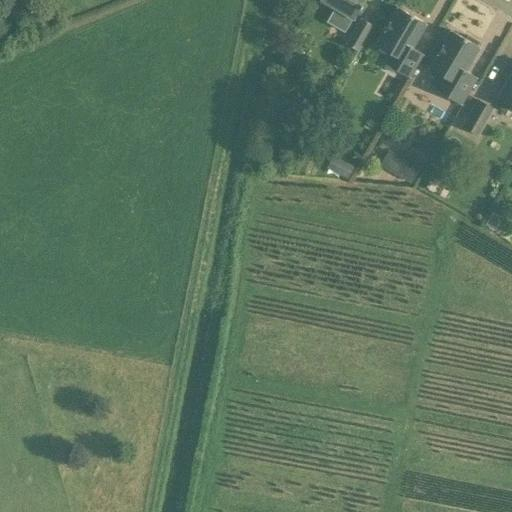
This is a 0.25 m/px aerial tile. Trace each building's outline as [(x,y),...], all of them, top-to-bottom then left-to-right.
[(322,0),(334,7),(326,21),(344,31),(352,18),(355,19),(366,0),(322,0)] [(398,7),(376,45),(389,53),(383,62),(410,78),(424,54),(412,47),(426,23),(398,7)] [(350,64),(374,24),(361,17),(345,43),(354,49),(346,62),(350,64)] [(442,76),(434,89),(461,104),(477,77),(465,70),(479,46),(477,45),(479,42),(468,35),(466,39),(451,30),(429,68),(442,76)] [(511,106),(511,73),(497,98),(511,106)] [(492,108),(478,100),(463,126),(477,134),(492,108)] [(405,156),(389,147),(380,165),(412,181),(426,155),(409,147),(405,156)] [(275,157),(271,170),(283,173),(286,160),(275,157)] [(349,163),(342,175),(348,179),(355,166),(349,163)] [(485,224),(494,229),(501,217),(492,212),(485,224)]
